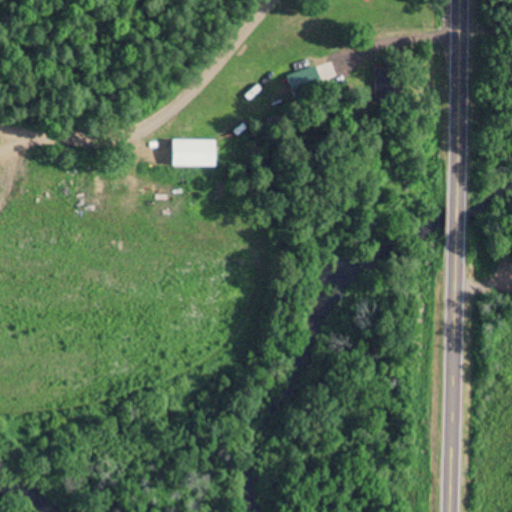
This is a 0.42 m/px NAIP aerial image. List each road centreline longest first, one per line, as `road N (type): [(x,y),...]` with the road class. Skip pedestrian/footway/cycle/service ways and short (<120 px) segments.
road 1 (track): [(0,128),(115,143),(156,128),(272,0)]
road 2 (secondary): [(448,511),(456,247)]
road 3 (secondary): [(457,193),(461,0)]
